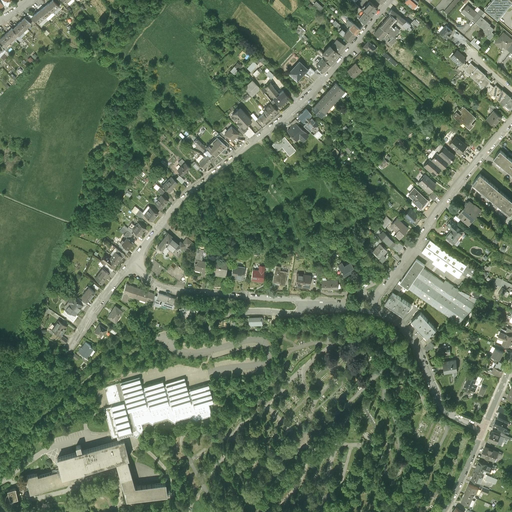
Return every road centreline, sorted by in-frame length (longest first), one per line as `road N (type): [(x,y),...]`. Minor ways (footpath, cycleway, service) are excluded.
road 1 (residential): [(389,0),(330,73),(189,189),(132,258)]
road 2 (residential): [(369,305),(511,120)]
road 3 (track): [(0,452),(97,367),(161,333)]
road 4 (unclassified): [(161,333),(179,351),(195,353),(268,344),(265,364),(202,375)]
road 5 (residential): [(132,258),(165,285),(307,298)]
road 6 (residential): [(369,305),(410,332),(445,409),(483,427)]
road 7 (residential): [(161,333),(241,310),(299,309),(307,298)]
